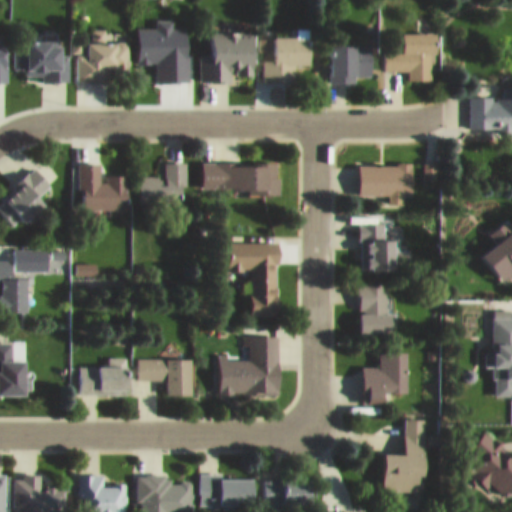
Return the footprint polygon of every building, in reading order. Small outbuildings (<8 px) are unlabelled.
[(110,60),(128,60),(128,31),(102,31),(102,19),(90,19),(90,44),(77,44),(77,72),(110,72),(110,60)] [(231,72),(231,64),(254,64),(255,21),(210,21),(210,44),(200,44),(200,72),(231,72)] [(275,26),(275,50),(262,50),(262,73),(293,72),(293,54),(309,54),(309,22),(295,22),(295,26),(275,26)] [(384,60),(408,60),(408,70),(434,70),(435,23),(403,22),(403,40),(384,40),(384,60)] [(43,70),(64,70),(64,29),(14,30),(14,62),(43,62),(43,70)] [(371,65),(371,34),(328,35),(328,72),(353,72),(353,65),(371,65)] [(511,73),(502,73),(502,87),(468,87),(468,121),(511,120),(511,73)] [(139,194),(184,195),(185,152),(164,152),(164,166),(140,165),(139,194)] [(278,182),(278,152),(201,152),(201,181),(278,182)] [(127,165),(101,165),(100,153),(77,153),(77,180),(83,180),(83,199),(127,199),(127,165)] [(358,155),(358,185),(388,185),(388,194),(403,194),(403,185),(412,185),(412,155),(358,155)] [(46,193),(39,185),(50,176),(34,158),(0,188),(0,202),(16,220),(46,193)] [(383,206),(358,206),(358,260),(397,260),(397,215),(383,215),(383,206)] [(488,224),(495,233),(481,245),(505,275),(511,269),(511,214),(508,209),(488,224)] [(250,307),(279,307),(278,232),(229,233),(229,261),(249,260),(250,307)] [(0,301),(0,302),(27,302),(27,269),(11,269),(11,250),(0,250),(0,301)] [(386,302),(386,273),(358,273),(358,324),(393,324),(393,302),(386,302)] [(492,341),(484,341),(484,356),(493,356),(494,386),(511,385),(511,308),(510,308),(510,300),(492,300),(492,341)] [(218,347),(219,384),(279,383),(278,325),(243,326),(243,346),(218,347)] [(27,350),(11,350),(11,332),(0,331),(0,384),(26,385),(27,350)] [(407,342),(378,342),(378,356),(359,356),(359,392),(385,392),(385,382),(407,382),(407,342)] [(137,348),(136,367),(164,367),(164,384),(189,385),(190,348),(137,348)] [(130,384),(130,356),(78,355),(78,384),(130,384)] [(424,465),(424,408),(405,408),(405,444),(384,444),(384,481),(419,480),(419,465),(424,465)] [(124,511),(124,472),(102,472),(102,464),(76,464),(76,488),(83,488),(82,511),(124,511)] [(61,511),(62,478),(38,478),(38,465),(12,465),(12,511),(61,511)] [(135,492),(139,492),(139,511),(169,511),(169,506),(190,506),(190,466),(135,466),(135,492)] [(197,466),(197,495),(254,494),(254,466),(197,466)] [(263,470),(263,497),(314,496),(313,469),(263,470)] [(328,509),(328,511),(388,511),(387,502),(357,508),(356,504),(328,509)]
